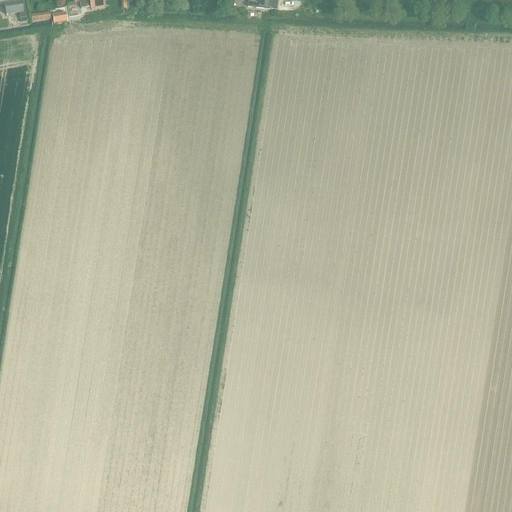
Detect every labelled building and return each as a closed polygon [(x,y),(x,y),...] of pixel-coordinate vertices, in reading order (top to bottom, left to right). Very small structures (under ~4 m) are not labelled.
[(23,11),(21,0),(5,3),(7,15),(19,12),(23,12),(23,11)] [(81,9),(91,7),(91,9),(105,7),(103,0),(73,0),(74,3),(80,2),(81,9)] [(248,0),(248,7),(270,9),(277,10),(277,0),(248,0)] [(23,12),(19,12),(21,23),(27,22),(27,18),(28,18),(26,10),(23,11),(23,12)] [(49,12),(31,15),(32,22),(51,19),(49,12)] [(65,13),(52,15),(53,19),(54,24),(67,22),(65,13)]
